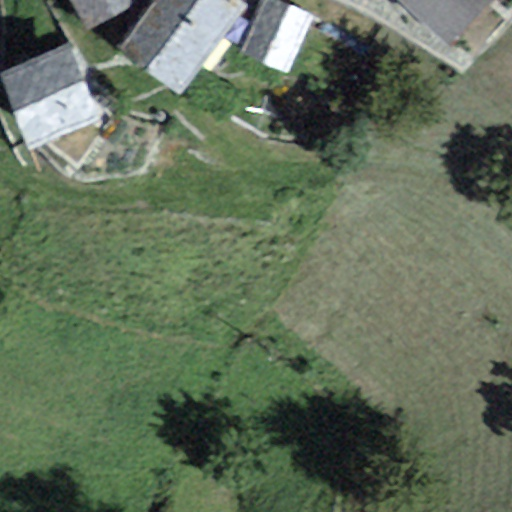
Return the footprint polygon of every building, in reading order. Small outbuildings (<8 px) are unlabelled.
[(90,0),(66,0),(70,9),(90,0)] [(116,0),(100,20),(169,74),(228,0),(116,0)] [(307,3),(302,0),(244,0),(228,31),(276,57),(307,3)] [(403,0),(441,36),(475,0),(403,0)] [(0,38),(0,47),(24,113),(96,86),(69,13),(0,38)]
